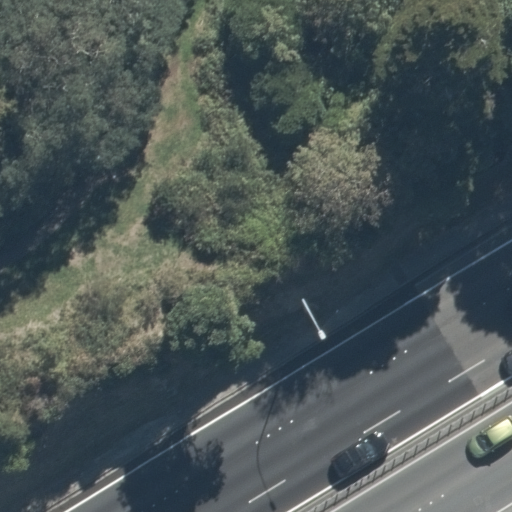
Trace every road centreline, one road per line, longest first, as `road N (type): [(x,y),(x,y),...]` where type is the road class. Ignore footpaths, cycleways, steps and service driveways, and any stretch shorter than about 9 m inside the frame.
road 1 (secondary): [(0,31),(222,511)]
road 2 (trunk): [(150,511),(511,258)]
road 3 (trunk): [(181,511),(511,314)]
